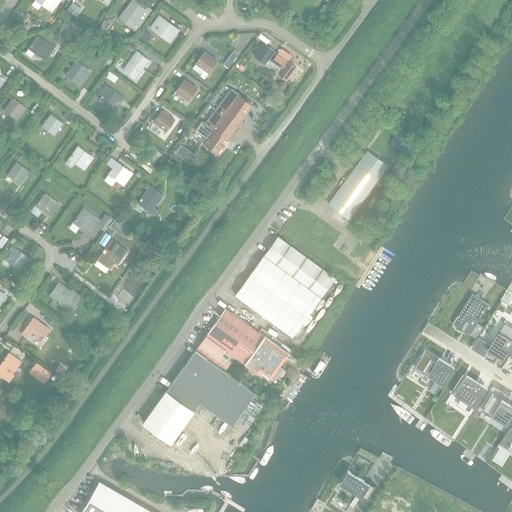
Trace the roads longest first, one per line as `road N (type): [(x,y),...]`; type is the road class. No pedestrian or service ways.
road 1 (unclassified): [(0,499),(67,420),(325,65)]
road 2 (residential): [(51,511),(321,145)]
road 3 (unclassified): [(321,145),(426,0)]
road 4 (residential): [(0,329),(49,256),(0,212)]
road 5 (residential): [(117,133),(0,52)]
road 6 (residential): [(201,23),(117,133)]
